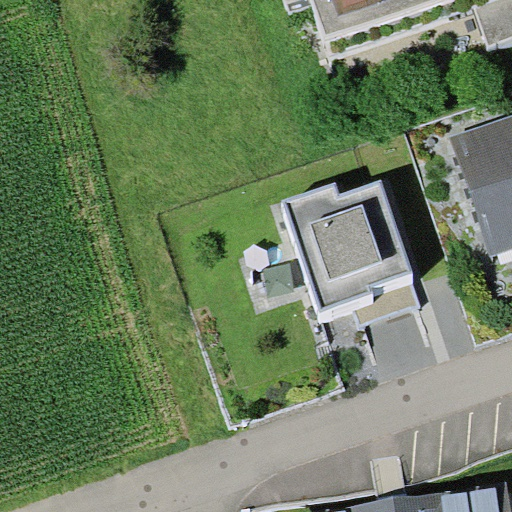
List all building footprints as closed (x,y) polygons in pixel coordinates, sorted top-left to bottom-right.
[(284,0),(289,13),(313,5),(311,0),(284,0)] [(511,0),(311,0),(313,5),(328,58),(475,8),(490,46),(511,38),(511,0)] [(491,255),(511,247),(511,116),(451,138),(491,255)] [(369,284),(412,271),(383,181),(339,194),(335,182),(284,198),(319,310),(371,293),(369,284)] [(510,511),(506,484),(315,511),(510,511)]
